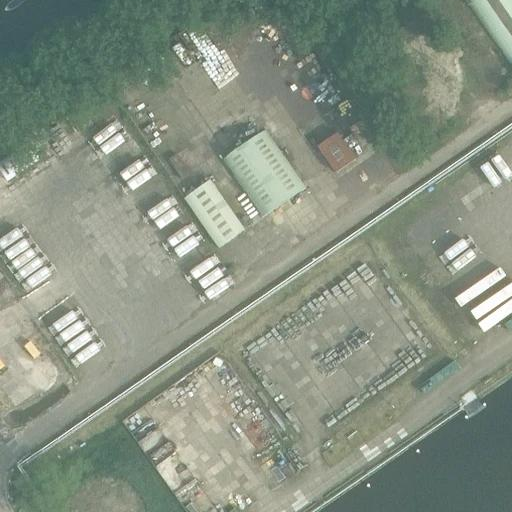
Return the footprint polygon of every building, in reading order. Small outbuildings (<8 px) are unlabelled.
[(511,0),(464,0),(511,67),(511,0)] [(266,132),(223,161),(263,219),(306,189),(266,132)] [(338,134),(318,148),(336,175),(356,161),(338,134)] [(0,164),(0,170),(8,183),(41,160),(30,144),(0,164)] [(210,182),(185,200),(219,249),(244,231),(210,182)]
